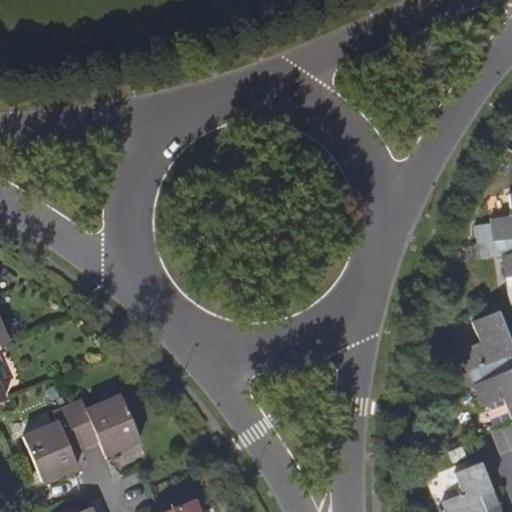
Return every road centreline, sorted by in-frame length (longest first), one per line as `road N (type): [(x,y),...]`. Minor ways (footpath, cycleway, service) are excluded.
road 1 (tertiary): [(378,239),(370,163),(351,133),(303,99),(260,89),(226,92)]
road 2 (tertiary): [(449,0),(226,92)]
road 3 (tertiary): [(378,239),(476,82),(511,43)]
road 4 (tertiary): [(350,511),(364,278)]
road 5 (tertiary): [(193,325),(296,511)]
road 6 (tertiary): [(184,110),(157,135),(132,185),(129,227),(139,267),(159,297)]
road 7 (tertiary): [(193,325),(260,341),(288,336),(334,313),(364,278)]
road 8 (residential): [(0,193),(159,297)]
road 9 (residential): [(184,110),(0,129)]
